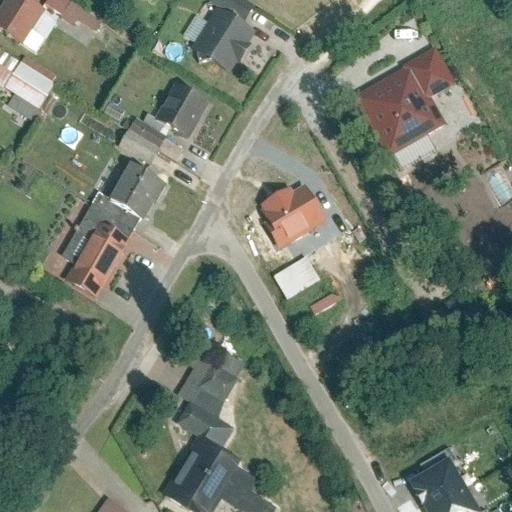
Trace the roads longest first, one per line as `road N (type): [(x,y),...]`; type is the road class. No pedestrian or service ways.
road 1 (residential): [(201,222),(291,344),(394,511)]
road 2 (residential): [(201,222),(31,511)]
road 3 (residential): [(304,66),(201,222)]
